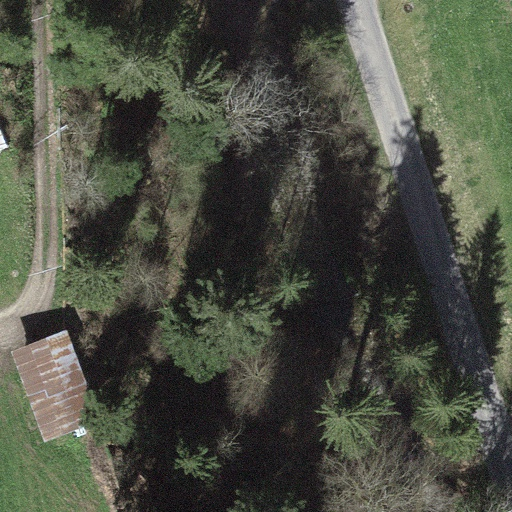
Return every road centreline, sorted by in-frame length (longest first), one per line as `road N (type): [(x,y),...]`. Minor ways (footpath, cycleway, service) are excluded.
road 1 (unclassified): [(511,497),(354,0)]
road 2 (track): [(42,0),(46,261),(25,309),(0,324)]
